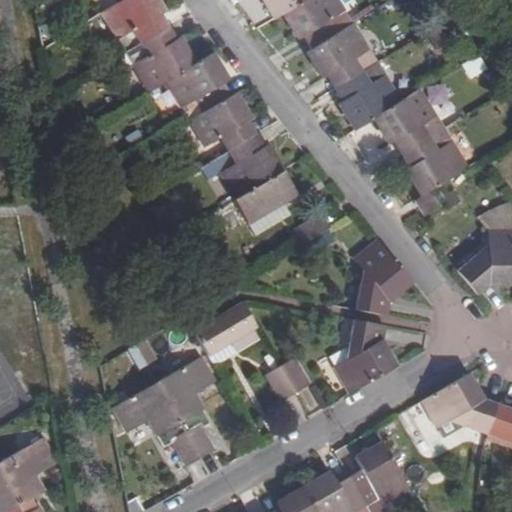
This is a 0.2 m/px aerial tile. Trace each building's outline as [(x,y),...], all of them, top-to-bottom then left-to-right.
[(136,30),(144,44),(171,27),(163,14),(167,12),(159,0),(126,0),(121,3),(104,14),(120,40),(136,30)] [(261,0),(274,20),(282,15),(308,0),(261,0)] [(303,40),(309,52),(336,37),(328,24),(345,15),(336,0),(308,0),(282,15),(298,43),(303,40)] [(134,65),(151,93),(168,82),(198,64),(182,37),(178,39),(171,27),(144,44),(151,56),(134,65)] [(325,78),(332,91),(358,76),(351,63),(367,54),(352,27),(336,37),(309,52),(305,55),(320,81),(325,78)] [(201,99),(208,113),(234,97),(226,84),(231,81),(214,55),(198,64),(168,82),(184,109),(201,99)] [(336,106),(352,133),(371,120),(398,105),(383,79),(366,89),(358,76),(332,91),(341,104),(336,106)] [(341,104),(332,91),(318,100),(328,111),(336,106),(341,104)] [(393,146),(400,158),(425,143),(418,130),(434,120),(418,93),(398,105),(371,120),(388,148),(393,146)] [(224,138),(231,151),(258,135),(250,123),(255,120),(239,95),(234,97),(208,113),(192,122),(208,147),(224,138)] [(223,174),(239,200),(285,172),(269,145),(265,149),(258,135),(231,151),(239,164),(223,174)] [(403,173),(418,200),(424,195),(430,192),(465,173),(449,147),(433,156),(425,143),(400,158),(408,171),(403,173)] [(237,201),(251,223),(299,195),(285,172),(239,200),(237,201)] [(410,203),(419,220),(434,211),(424,195),(418,200),(410,203)] [(511,232),(511,207),(506,208),(490,219),(493,231),(511,232)] [(297,231),(305,246),(333,230),(324,214),(297,231)] [(511,232),(493,231),(493,254),(483,253),(459,273),(477,296),(492,286),(511,286),(511,232)] [(358,260),(373,280),(364,286),(360,311),(391,317),(393,301),(415,283),(381,242),(358,260)] [(196,332),(210,354),(229,343),(259,327),(245,304),(196,332)] [(339,366),(353,393),(401,366),(386,341),(388,326),(358,320),(353,345),(359,355),(339,366)] [(236,355),(229,343),(210,354),(216,366),(236,355)] [(159,384),(182,422),(204,410),(195,395),(218,382),(203,358),(159,384)] [(297,359),(282,367),(298,393),(312,385),(297,359)] [(267,376),(282,402),(298,393),(282,367),(267,376)] [(423,403),(438,429),(459,417),(465,428),(491,436),(502,408),(485,403),(470,376),(423,403)] [(151,421),(159,436),(182,422),(159,384),(116,409),(130,433),(151,421)] [(511,411),(502,408),(491,436),(511,444),(511,411)] [(187,432),(202,459),(217,450),(202,424),(187,432)] [(173,441),(188,467),(202,459),(187,432),(173,441)] [(0,459),(0,470),(18,503),(42,488),(34,473),(52,462),(39,438),(0,459)] [(345,470),(361,497),(374,489),(384,505),(410,490),(382,443),(356,459),(358,463),(345,470)] [(0,511),(1,511),(18,503),(0,470),(0,511)] [(304,489),(317,511),(353,511),(349,504),(361,497),(345,470),(333,478),(330,473),(304,489)] [(273,511),(317,511),(304,489),(277,505),(280,509),(273,511)]
